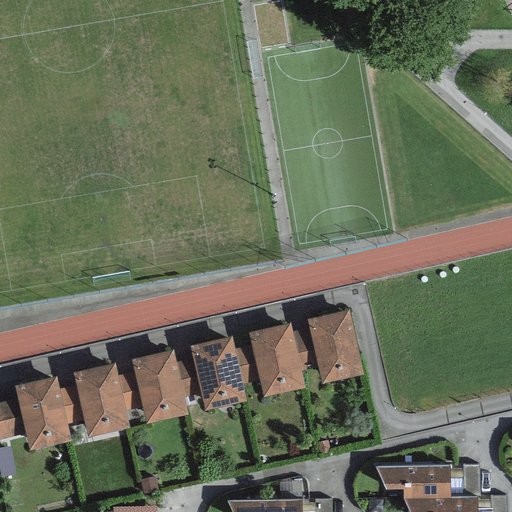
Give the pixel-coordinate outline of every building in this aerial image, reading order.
[(309,327),(293,330),(301,369),(319,365),(322,381),(363,371),(348,307),(306,317),(309,327)] [(293,330),(290,320),(248,330),(251,344),(234,347),(242,382),(259,379),(262,394),(305,385),(301,369),(293,330)] [(234,347),(231,334),(190,344),(193,357),(176,361),(184,395),(202,391),(206,408),(246,399),(242,382),(234,347)] [(176,361),(173,347),(131,357),(134,370),(118,373),(126,408),(143,404),(147,421),(188,412),(184,395),(176,361)] [(118,373),(115,361),(73,371),(76,384),(60,387),(68,423),(84,419),(88,434),(130,425),(126,408),(118,373)] [(60,387),(57,374),(14,384),(18,399),(0,402),(0,437),(26,431),(29,447),(71,437),(68,423),(60,387)] [(424,465),(380,466),(384,485),(403,486),(405,499),(450,498),(449,464),(424,465)] [(450,498),(405,499),(411,511),(475,511),(475,497),(450,498)] [(273,499),(228,501),(233,511),(298,511),(298,499),(273,499)]
